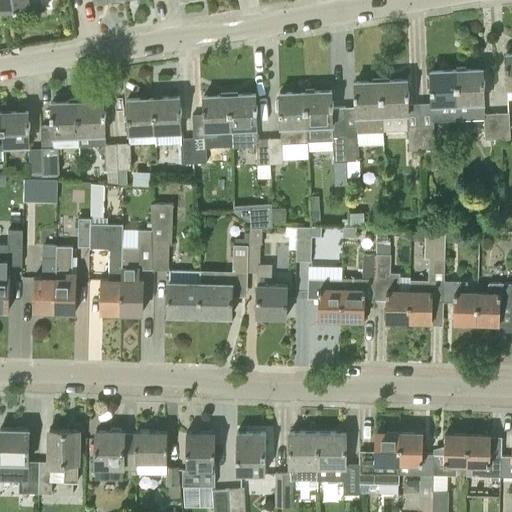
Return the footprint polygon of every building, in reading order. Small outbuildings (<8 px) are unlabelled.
[(0,0),(0,3),(1,12),(42,5),(41,0),(0,0)] [(485,138),(498,137),(497,112),(485,112),(484,102),(483,84),(485,84),(484,79),(483,79),(483,68),(457,69),(458,118),(484,117),(485,138)] [(432,119),(458,118),(457,69),(431,70),(432,119)] [(410,149),(422,148),(421,124),(409,125),(408,96),(409,96),(409,91),(407,91),(407,79),(381,80),(383,130),(409,129),(410,149)] [(344,106),(346,159),(359,159),(358,131),(383,130),(381,80),(355,81),(356,93),(354,93),(354,98),(356,98),(356,105),(344,106)] [(331,90),(305,91),(307,140),(333,139),(334,160),(346,159),(344,106),(333,106),(333,101),(332,101),(331,90)] [(307,140),(305,91),(279,92),(281,138),(269,138),(270,162),(283,161),(282,141),(307,140)] [(258,162),(270,162),(269,138),(257,139),(256,110),(258,110),(258,104),(256,105),(255,93),(229,94),(232,145),(257,144),(258,162)] [(207,145),(232,145),(229,94),(204,95),(204,107),(203,107),(203,112),(204,112),(205,136),(193,136),(194,161),(207,161),(207,145)] [(155,131),(181,130),(180,112),(182,112),(181,107),(180,107),(180,96),(154,97),(155,131)] [(154,97),(128,98),(128,132),(155,131),(154,97)] [(104,99),(78,100),(79,134),(79,144),(105,143),(104,99)] [(79,134),(78,100),(52,102),(52,113),(51,113),(51,118),(52,118),(52,124),(41,124),(42,147),(43,172),(59,172),(58,146),(54,146),(54,135),(79,134)] [(30,126),(30,121),(28,121),(28,110),(2,111),(3,145),(29,145),(28,127),(30,126)] [(497,112),(498,137),(510,137),(509,111),(497,112)] [(434,124),(421,124),(422,148),(435,148),(434,124)] [(181,162),(194,161),(193,136),(181,136),(181,162)] [(118,142),(105,143),(106,168),(118,167),(118,142)] [(131,167),(130,142),(118,142),(118,167),(131,167)] [(29,173),(43,172),(42,147),(28,147),(29,173)] [(24,200),(56,201),(57,178),(24,177),(24,200)] [(103,185),(91,183),(91,216),(91,222),(103,222),(103,185)] [(151,202),(152,228),(153,267),(168,268),(170,241),(172,242),(173,202),(151,202)] [(249,204),(249,223),(249,227),(262,227),(272,227),(272,221),(271,208),(271,203),(249,204)] [(319,222),(319,209),(311,209),(311,222),(319,222)] [(364,225),(364,212),(350,212),(350,225),(364,225)] [(91,222),(91,216),(79,216),(79,244),(90,244),(91,222)] [(100,312),(121,312),(122,245),(123,245),(123,222),(91,222),(90,244),(90,246),(107,246),(110,248),(109,278),(100,278),(100,312)] [(289,235),(289,248),(297,248),(298,225),(286,225),(286,235),(289,235)] [(311,259),(312,226),(298,225),(297,248),(296,259),(311,259)] [(312,236),(321,236),(321,226),(312,226),(312,236)] [(410,290),(409,320),(432,320),(433,300),(444,301),(445,280),(444,280),(445,227),(426,226),(425,256),(429,256),(429,279),(410,278),(410,290)] [(249,227),(249,232),(249,243),(248,243),(248,270),(258,270),(260,270),(260,262),(260,242),(262,242),(262,227),(249,227)] [(355,227),(343,227),(343,237),(355,237),(355,227)] [(141,267),(153,267),(152,228),(139,228),(138,245),(123,245),(122,245),(121,312),(142,312),(142,279),(140,279),(141,267)] [(376,229),(376,244),(388,243),(388,229),(376,229)] [(445,229),(445,242),(459,242),(459,229),(445,229)] [(10,275),(8,275),(8,264),(22,264),(23,240),(23,230),(9,230),(9,239),(9,244),(0,243),(0,309),(9,309),(10,275)] [(424,240),(424,230),(412,230),(412,240),(424,240)] [(44,255),(43,255),(42,276),(34,276),(33,310),(54,310),(56,243),(44,242),(44,255)] [(56,243),(54,310),(76,311),(76,270),(72,270),(73,244),(57,244),(57,243),(56,243)] [(234,243),(233,269),(248,270),(248,243),(234,243)] [(376,252),(390,252),(390,243),(388,243),(376,244),(376,252)] [(343,277),(342,277),(341,318),(365,318),(365,299),(375,299),(376,252),(363,252),(363,278),(354,277),(343,276),(343,277)] [(409,320),(410,290),(398,290),(399,282),(400,282),(400,271),(390,271),(391,253),(390,252),(376,252),(375,299),(386,299),(386,319),(409,320)] [(198,314),(199,281),(200,281),(200,269),(170,268),(169,280),(168,313),(198,314)] [(272,270),(260,270),(258,270),(258,283),(257,283),(256,316),(286,316),(287,284),(271,283),(272,270)] [(341,318),(342,277),(309,276),(308,297),(319,298),(318,317),(341,318)] [(445,280),(444,301),(454,301),(453,321),(476,321),(477,292),(467,291),(467,281),(445,280)] [(231,316),(232,282),(200,281),(199,281),(198,314),(230,315),(230,316),(231,316)] [(477,292),(476,321),(499,321),(500,303),(511,303),(511,282),(490,282),(489,292),(477,292)] [(28,456),(29,428),(0,427),(0,461),(0,475),(19,476),(19,490),(41,491),(42,461),(28,460),(28,456)] [(111,430),(100,430),(95,430),(95,478),(122,478),(122,459),(135,459),(135,433),(124,433),(124,430),(121,430),(121,428),(111,428),(111,430)] [(49,429),(49,457),(49,461),(42,461),(41,491),(54,492),(54,477),(78,477),(79,429),(49,429)] [(168,460),(167,431),(149,431),(149,429),(140,429),(140,430),(135,430),(135,433),(135,459),(168,460)] [(186,431),(187,468),(183,468),(183,485),(215,485),(215,469),(216,469),(215,431),(186,431)] [(266,472),(266,431),(237,431),(238,472),(266,472)] [(318,466),(318,431),(290,431),(290,466),(318,466)] [(346,466),(346,431),(318,431),(318,466),(346,466)] [(399,459),(400,432),(377,431),(377,449),(367,449),(367,450),(361,449),(360,472),(360,479),(361,479),(389,480),(389,469),(388,469),(388,459),(399,459)] [(412,470),(433,471),(434,451),(423,451),(423,433),(400,432),(399,459),(412,460),(412,470)] [(455,461),(467,462),(468,434),(445,433),(444,451),(434,451),(433,471),(455,471),(455,461)] [(491,435),(468,434),(467,462),(481,462),(481,473),(500,473),(501,452),(490,452),(491,435)] [(511,443),(511,453),(501,452),(500,473),(511,473),(511,443)] [(168,496),(180,496),(180,484),(179,465),(167,466),(166,484),(168,484),(168,496)] [(276,505),(292,505),(292,472),(276,472),(276,505)] [(360,492),(361,479),(360,479),(360,472),(343,472),(342,492),(360,492)] [(229,488),(230,511),(245,511),(244,487),(229,488)] [(214,511),(230,511),(229,488),(213,489),(214,511)] [(433,489),(432,511),(448,511),(449,490),(433,489)]
